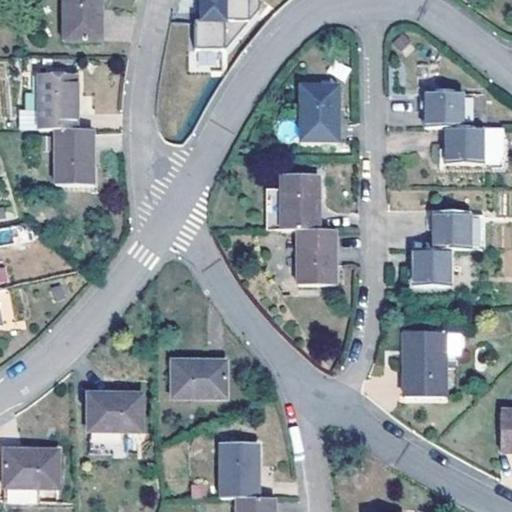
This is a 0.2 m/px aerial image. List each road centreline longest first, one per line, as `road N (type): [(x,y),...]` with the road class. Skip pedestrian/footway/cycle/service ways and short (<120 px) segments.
road 1 (residential): [(369,0),(377,283),(372,335),(334,410)]
road 2 (residential): [(351,0),(303,20),(258,70),(172,221)]
road 3 (residential): [(172,221),(124,288),(38,376),(0,398)]
road 4 (residential): [(158,0),(141,134),(172,221)]
road 5 (residential): [(334,410),(504,511)]
road 6 (residential): [(172,221),(296,374)]
road 7 (residential): [(511,76),(437,17),(396,0)]
road 8 (residential): [(317,511),(296,374)]
